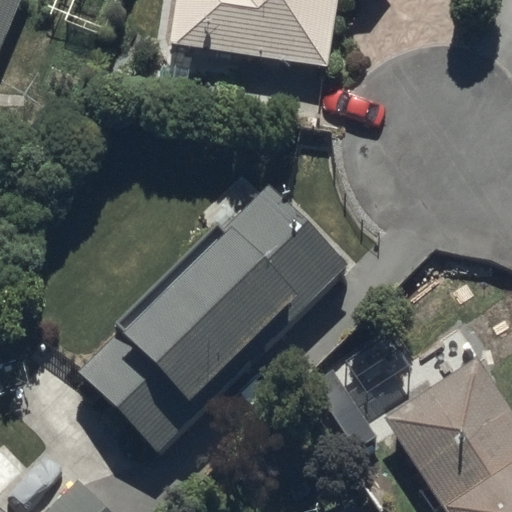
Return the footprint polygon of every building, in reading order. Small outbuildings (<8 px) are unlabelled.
[(0,0),(0,43),(20,0),(0,0)] [(175,0),(171,39),(325,66),(335,0),(175,0)] [(265,185),(77,371),(154,449),(347,270),(265,185)] [(511,511),(511,403),(482,357),(388,417),(449,511),(511,511)] [(108,511),(77,481),(45,511),(108,511)] [(358,511),(344,487),(304,511),(358,511)]
